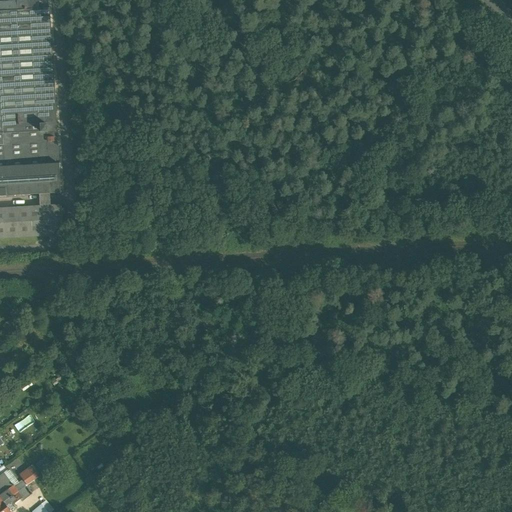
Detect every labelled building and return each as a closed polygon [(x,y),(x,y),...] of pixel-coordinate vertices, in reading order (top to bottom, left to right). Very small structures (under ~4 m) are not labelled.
[(0,196),(60,193),(49,9),(39,9),(38,0),(0,2),(0,196)] [(61,205),(0,208),(0,238),(52,236),(62,220),(61,205)] [(45,458),(36,465),(42,473),(51,466),(45,458)] [(30,468),(21,475),(23,479),(27,484),(28,485),(37,478),(30,468)] [(18,483),(10,471),(7,471),(4,473),(13,486),(18,483)] [(4,473),(0,475),(0,498),(3,503),(18,492),(13,486),(4,473)] [(18,483),(13,486),(18,492),(25,486),(27,484),(23,479),(18,483)] [(25,486),(18,492),(21,497),(29,491),(25,486)] [(29,491),(21,497),(22,498),(24,500),(32,494),(29,491)] [(18,492),(3,503),(6,506),(12,501),(14,504),(22,498),(18,492)] [(3,503),(0,505),(0,511),(9,511),(6,506),(3,503)]
